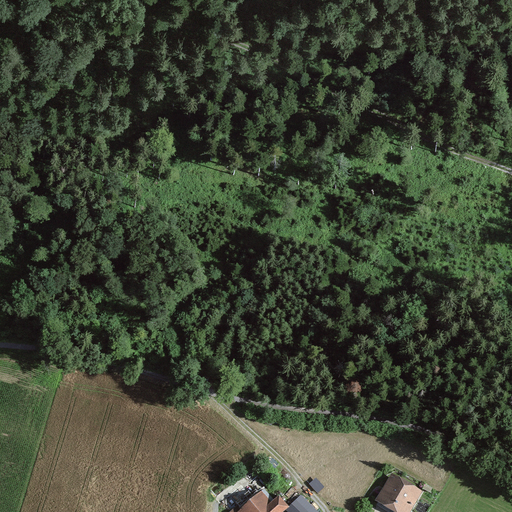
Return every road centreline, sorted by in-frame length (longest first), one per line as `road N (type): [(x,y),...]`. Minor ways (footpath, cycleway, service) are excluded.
road 1 (track): [(0,347),(99,360),(255,402),(419,428),(511,481)]
road 2 (track): [(73,0),(236,39),(511,172)]
road 3 (track): [(326,511),(203,390)]
